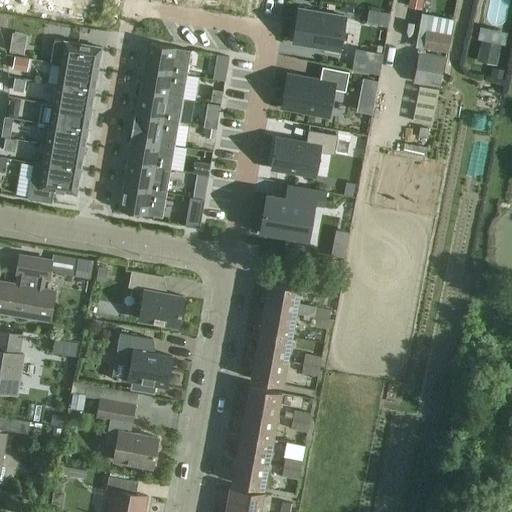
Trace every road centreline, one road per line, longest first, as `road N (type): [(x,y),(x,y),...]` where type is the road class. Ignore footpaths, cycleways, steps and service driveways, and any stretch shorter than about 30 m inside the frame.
road 1 (residential): [(93,232),(128,7),(270,29),(234,242),(219,267)]
road 2 (residential): [(181,511),(225,294),(219,267)]
road 3 (residential): [(219,267),(193,249),(93,232)]
